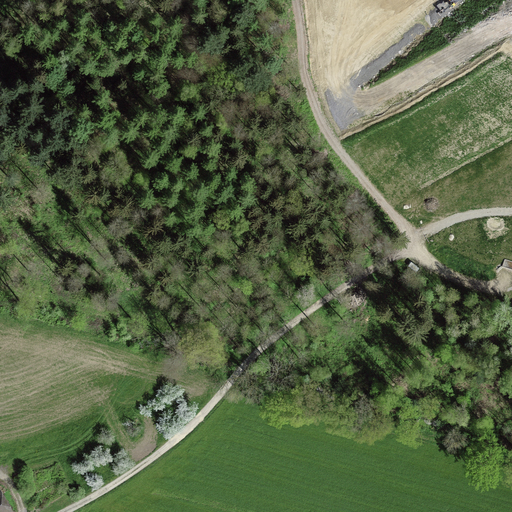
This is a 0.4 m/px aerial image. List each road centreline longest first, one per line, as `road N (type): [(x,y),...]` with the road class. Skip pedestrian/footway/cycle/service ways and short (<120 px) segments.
road 1 (track): [(438,225),(275,337),(169,444),(64,511)]
road 2 (track): [(294,0),(316,113),(415,239)]
